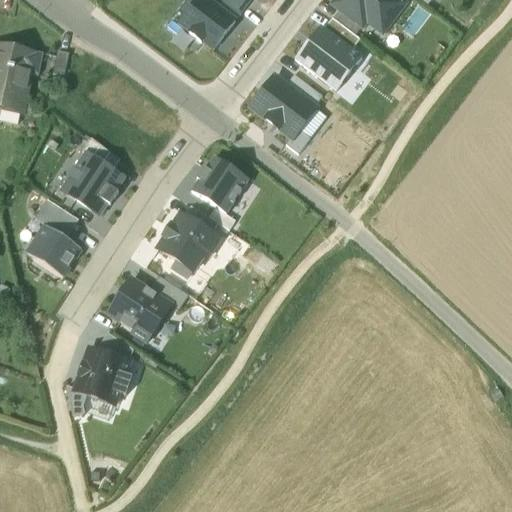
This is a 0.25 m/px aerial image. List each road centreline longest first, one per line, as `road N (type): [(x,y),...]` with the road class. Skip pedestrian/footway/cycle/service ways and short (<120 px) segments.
road 1 (unclassified): [(206,120),(357,234),(511,377)]
road 2 (residential): [(72,322),(206,120)]
road 3 (track): [(80,511),(47,375),(72,322)]
road 4 (residential): [(206,120),(295,0)]
road 5 (unclassified): [(98,38),(206,120)]
